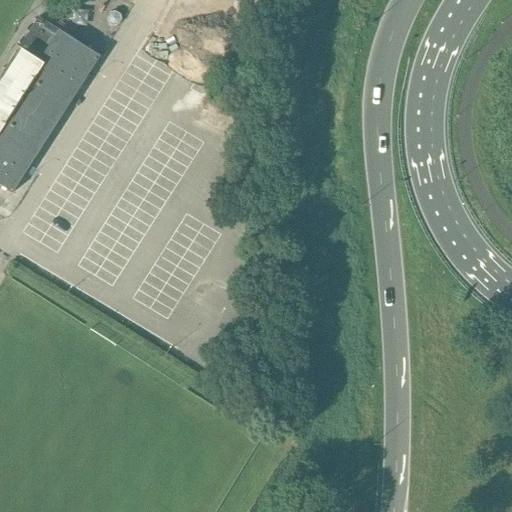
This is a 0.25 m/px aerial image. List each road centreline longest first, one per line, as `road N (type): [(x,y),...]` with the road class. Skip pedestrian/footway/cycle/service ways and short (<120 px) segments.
road 1 (trunk): [(410,0),(385,57),(378,126),(397,416),(387,511)]
road 2 (trunk): [(511,285),(463,235),(429,156),(425,118),(441,42),(466,0)]
